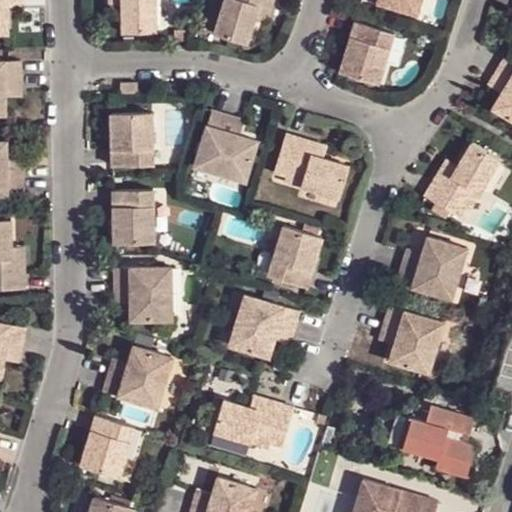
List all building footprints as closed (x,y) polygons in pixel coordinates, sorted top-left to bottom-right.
[(126,0),(127,4),(127,31),(162,29),(161,0),(126,0)] [(279,0),(230,0),(221,33),(255,44),(262,17),(266,1),(278,4),(279,0)] [(375,0),(425,15),(429,0),(375,0)] [(278,4),(266,1),(262,17),(274,20),(278,4)] [(401,34),(363,22),(347,74),(386,86),(401,34)] [(0,109),(8,109),(7,90),(7,84),(21,83),(21,56),(0,55),(0,109)] [(511,58),(497,83),(509,92),(506,97),(497,112),(511,122),(511,58)] [(509,92),(497,83),(493,88),(506,97),(509,92)] [(140,85),(125,85),(125,95),(141,94),(140,85)] [(245,120),(217,111),(202,166),(237,178),(239,170),(255,175),(264,142),(247,137),(240,135),(245,120)] [(158,114),(116,115),(117,167),(158,167),(158,114)] [(251,121),(245,120),(240,135),(247,137),(251,121)] [(317,142),(290,134),(278,173),(291,178),(289,184),(344,200),(354,167),(328,159),(313,155),(317,142)] [(0,189),(24,190),(23,161),(9,161),(9,155),(8,136),(0,136),(0,189)] [(331,147),(317,142),(313,155),(328,159),(331,147)] [(443,176),(428,199),(463,222),(470,210),(474,213),(506,165),(477,147),(462,170),(453,183),(443,176)] [(462,170),(451,163),(443,176),(453,183),(462,170)] [(255,175),(239,170),(237,178),(253,182),(255,175)] [(159,191),(117,192),(117,246),(160,245),(159,191)] [(0,284),(25,285),(25,257),(14,257),(13,240),(13,213),(0,212),(0,284)] [(327,240),(290,229),(274,279),(311,291),(327,240)] [(409,258),(400,285),(455,303),(466,268),(458,266),(464,248),(431,239),(426,256),(424,262),(409,258)] [(24,240),(13,240),(14,257),(25,257),(24,240)] [(426,256),(411,251),(409,258),(424,262),(426,256)] [(175,270),(117,269),(118,298),(133,299),(133,305),(134,324),(169,324),(168,306),(176,306),(175,270)] [(305,314),(249,297),(239,331),(246,335),(241,350),(274,360),(278,345),(281,336),(297,342),(305,314)] [(447,328),(392,311),(383,338),(398,342),(395,349),(390,366),(423,376),(427,361),(436,364),(447,328)] [(0,372),(3,373),(6,354),(7,347),(22,350),(27,322),(0,317),(0,372)] [(281,336),(278,345),(295,350),(297,342),(281,336)] [(380,344),(395,349),(398,342),(383,338),(380,344)] [(21,357),(22,350),(7,347),(6,354),(21,357)] [(171,357),(137,347),(131,363),(130,369),(115,364),(106,392),(161,410),(172,375),(166,372),(171,357)] [(131,363),(116,358),(115,364),(130,369),(131,363)] [(256,397),(252,409),(268,414),(271,402),(256,397)] [(226,402),(216,435),(272,452),(273,446),(286,450),(297,410),(271,402),(268,414),(252,409),(226,402)] [(473,418),(429,404),(424,422),(410,418),(402,448),(437,458),(435,468),(466,477),(474,447),(445,438),(447,428),(469,435),(473,418)] [(136,429),(99,417),(85,467),(122,479),(136,429)] [(202,493),(196,511),(257,511),(259,505),(253,502),(258,486),(225,475),(219,492),(217,498),(202,493)] [(437,511),(440,507),(364,483),(354,511),(437,511)] [(204,487),(202,493),(217,498),(219,492),(204,487)] [(136,511),(137,510),(97,497),(92,511),(136,511)]
